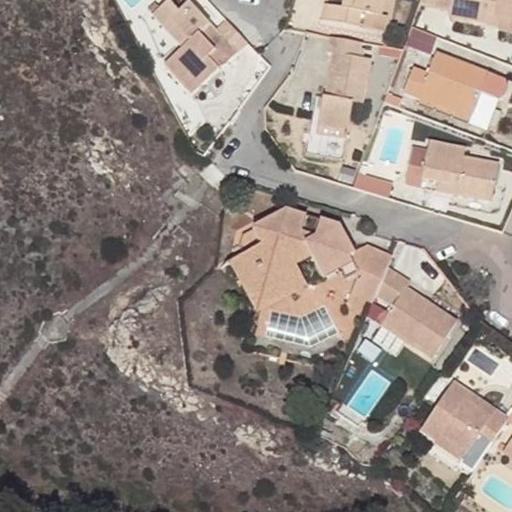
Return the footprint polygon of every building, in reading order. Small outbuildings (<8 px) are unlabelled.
[(344,0),(343,9),(326,6),(324,21),(360,27),(363,14),(381,17),(384,0),(344,0)] [(511,0),(422,0),(420,6),(450,13),(468,17),(467,23),(486,27),(488,18),(499,20),(498,30),(498,33),(511,35),(511,0)] [(230,62),(248,45),(228,23),(217,33),(189,4),(180,12),(170,2),(154,17),(165,28),(173,22),(192,42),(185,49),(166,66),(194,96),(220,71),(209,59),(218,50),(230,62)] [(467,23),(468,17),(450,13),(449,19),(467,23)] [(499,20),(488,18),(486,27),(498,30),(499,20)] [(192,42),(173,22),(165,28),(185,49),(192,42)] [(411,30),(405,46),(421,52),(427,36),(411,30)] [(328,54),(334,55),(328,88),(335,89),(333,100),(326,99),(323,98),(318,128),(347,134),(353,103),(363,105),(370,61),(359,59),(362,44),(331,38),(328,54)] [(218,50),(209,59),(220,71),(230,62),(218,50)] [(404,95),(419,101),(421,95),(473,116),(481,95),(489,75),(437,54),(428,76),(414,70),(404,95)] [(481,95),(495,100),(499,100),(502,98),(505,95),(506,92),(507,89),(506,85),(505,82),(503,80),(489,75),(481,95)] [(328,88),(326,99),(333,100),(335,89),(328,88)] [(399,109),(404,96),(389,91),(384,104),(399,109)] [(470,121),(471,121),(473,116),(421,95),(419,101),(470,121)] [(473,116),(471,121),(470,121),(469,125),(486,132),(495,110),(492,109),(495,100),(481,95),(473,116)] [(346,142),(347,134),(318,128),(316,137),(346,142)] [(413,149),(406,185),(420,188),(422,181),(437,184),(458,188),(457,196),(492,203),(499,166),(464,159),(466,151),(429,143),(427,152),(413,149)] [(385,198),(389,186),(357,177),(352,189),(385,198)] [(457,196),(458,188),(437,184),(436,192),(457,196)] [(254,229),(263,246),(244,256),(222,267),(222,269),(237,261),(246,278),(253,275),(263,295),(302,275),(295,262),(311,253),(324,279),(340,272),(346,281),(358,275),(359,274),(354,264),(358,262),(354,254),(340,227),(321,221),(317,235),(307,217),(288,211),(254,229)] [(244,256),(263,246),(254,229),(242,235),(239,246),(244,256)] [(392,258),(368,247),(354,254),(358,262),(354,264),(359,274),(358,275),(359,277),(347,306),(349,311),(347,314),(349,315),(357,296),(373,303),(377,294),(388,269),(392,258)] [(377,294),(393,306),(381,324),(406,341),(433,359),(457,322),(406,289),(410,283),(388,269),(377,294)] [(402,348),(406,341),(381,324),(377,331),(402,348)] [(446,369),(441,376),(446,380),(451,373),(446,369)] [(437,442),(441,436),(467,453),(474,442),(488,451),(507,422),(508,420),(495,411),(491,417),(465,400),(470,394),(454,383),(421,431),(437,442)] [(495,411),(470,394),(465,400),(491,417),(495,411)] [(461,462),(467,453),(441,436),(437,442),(435,444),(461,462)]
